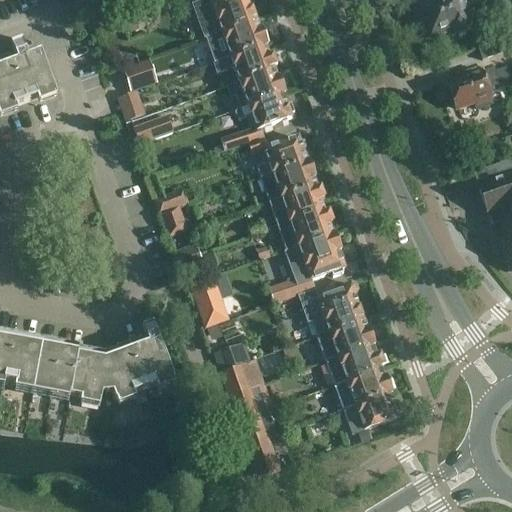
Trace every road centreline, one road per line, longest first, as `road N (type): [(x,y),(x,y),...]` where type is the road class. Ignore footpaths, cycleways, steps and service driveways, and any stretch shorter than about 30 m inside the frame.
road 1 (residential): [(82,115),(147,301),(104,317),(3,295),(21,145)]
road 2 (tertiary): [(426,274),(321,0)]
road 3 (tertiary): [(426,274),(429,309),(490,404)]
road 4 (tertiary): [(511,382),(426,274)]
